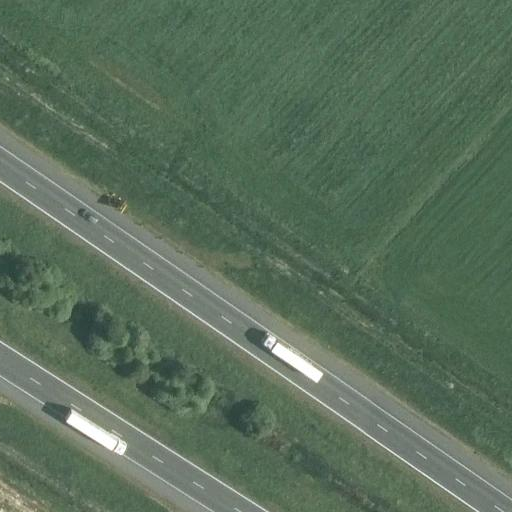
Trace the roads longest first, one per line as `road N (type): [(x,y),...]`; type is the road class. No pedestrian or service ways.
road 1 (motorway): [(500,511),(0,169)]
road 2 (motorway): [(0,365),(228,511)]
